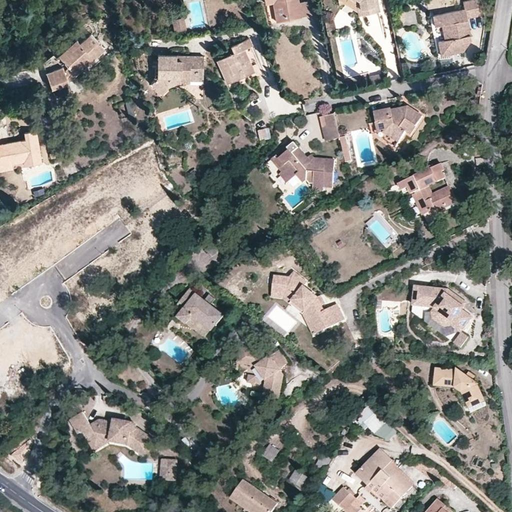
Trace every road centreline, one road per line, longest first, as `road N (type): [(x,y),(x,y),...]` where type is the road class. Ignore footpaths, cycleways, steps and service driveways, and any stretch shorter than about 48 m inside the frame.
road 1 (residential): [(511,408),(494,138),(505,0)]
road 2 (unknown): [(285,499),(256,465),(263,445),(311,401),(356,386),(499,511)]
road 3 (residential): [(17,494),(52,401),(84,370)]
